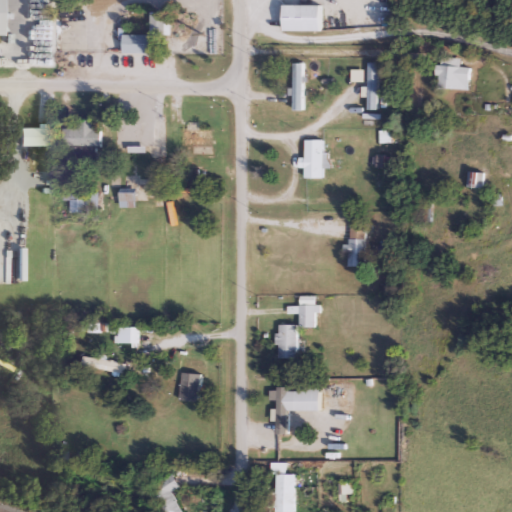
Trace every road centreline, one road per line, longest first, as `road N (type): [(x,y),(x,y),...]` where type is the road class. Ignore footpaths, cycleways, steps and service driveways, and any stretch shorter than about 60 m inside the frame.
road 1 (residential): [(239,0),(240,511)]
road 2 (residential): [(239,88),(0,83)]
